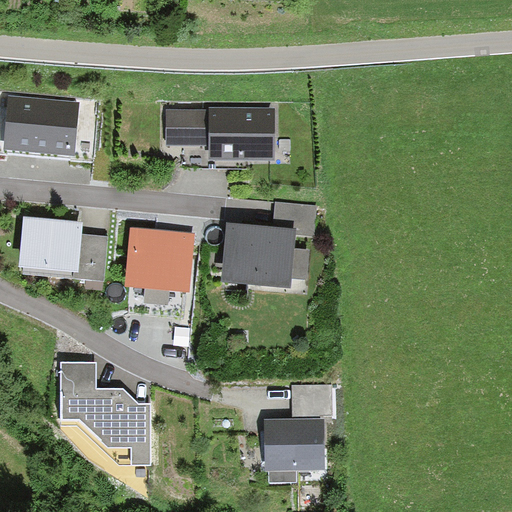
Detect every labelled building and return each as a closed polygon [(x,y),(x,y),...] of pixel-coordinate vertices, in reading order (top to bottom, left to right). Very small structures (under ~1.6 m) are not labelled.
[(79,104),(10,98),(5,153),(75,158),(79,104)] [(268,112),(212,112),(212,158),(269,157),(268,112)] [(205,144),(204,114),(166,114),(166,145),(205,144)] [(79,225),(23,223),(21,269),(74,271),(74,279),(103,280),(105,238),(79,237),(79,225)] [(289,235),(230,231),(227,281),(286,285),(289,235)] [(192,239),(133,234),(128,288),(188,293),(192,239)] [(129,468),(151,468),(150,404),(136,404),(122,389),(95,390),(95,362),(58,362),(58,424),(78,423),(108,449),(129,450),(129,468)] [(319,422),(266,424),(268,468),(320,467),(319,422)]
